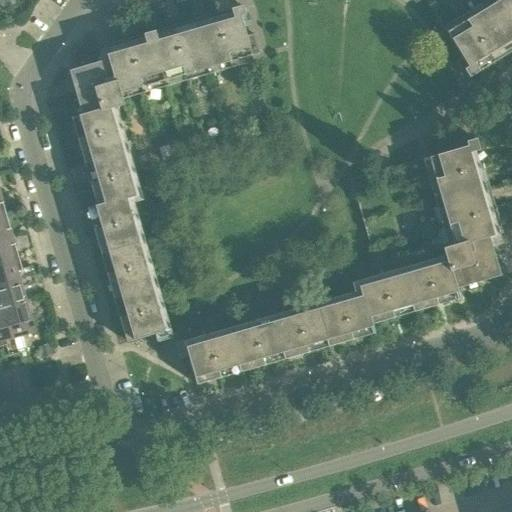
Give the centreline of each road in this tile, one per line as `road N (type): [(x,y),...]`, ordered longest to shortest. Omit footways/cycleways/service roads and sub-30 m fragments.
road 1 (residential): [(103,390),(117,422),(137,434),(485,335),(511,305)]
road 2 (tertiary): [(511,411),(166,511)]
road 3 (residential): [(21,86),(103,390)]
road 4 (tertiary): [(284,511),(511,447)]
